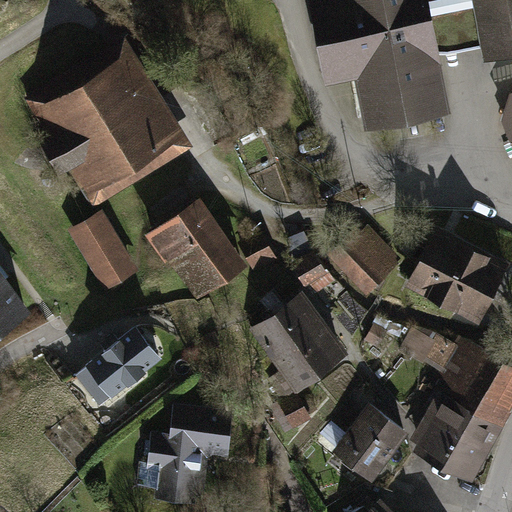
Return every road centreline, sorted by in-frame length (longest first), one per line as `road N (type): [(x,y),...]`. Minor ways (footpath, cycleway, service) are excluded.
road 1 (residential): [(511,209),(491,196),(423,189),(346,154),(308,75),(288,0)]
road 2 (track): [(69,8),(134,42),(210,161),(241,195),(273,212)]
road 3 (track): [(273,212),(371,206),(423,189)]
